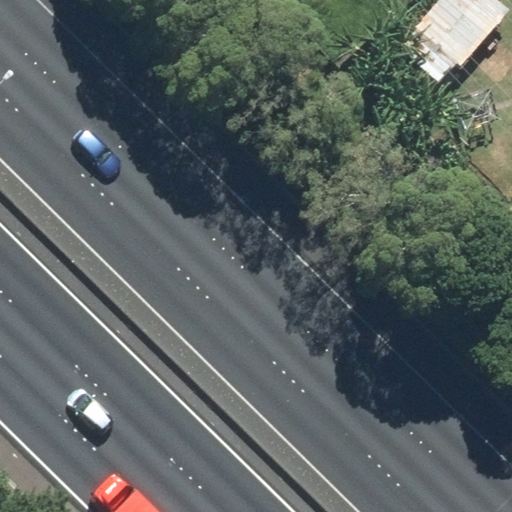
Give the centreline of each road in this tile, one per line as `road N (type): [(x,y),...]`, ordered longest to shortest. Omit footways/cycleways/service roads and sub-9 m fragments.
road 1 (motorway): [(0,94),(424,511)]
road 2 (motorway): [(221,511),(0,293)]
